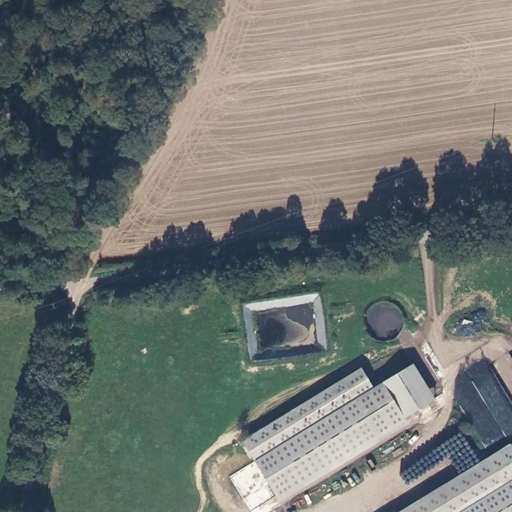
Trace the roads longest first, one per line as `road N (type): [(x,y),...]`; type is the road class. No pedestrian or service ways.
road 1 (track): [(511,220),(75,288),(0,287)]
road 2 (track): [(199,511),(232,438),(360,360),(374,364),(434,322)]
road 3 (track): [(22,511),(75,288)]
road 4 (track): [(425,235),(443,387),(430,452)]
